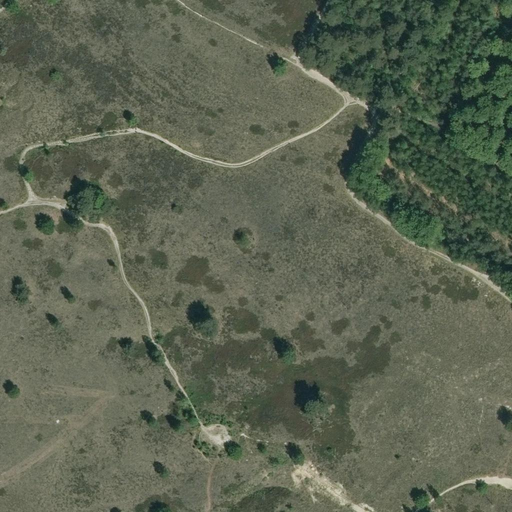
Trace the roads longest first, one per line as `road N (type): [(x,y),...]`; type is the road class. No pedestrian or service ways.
road 1 (track): [(352,98),(288,61),(328,0)]
road 2 (track): [(508,176),(410,117),(380,111)]
